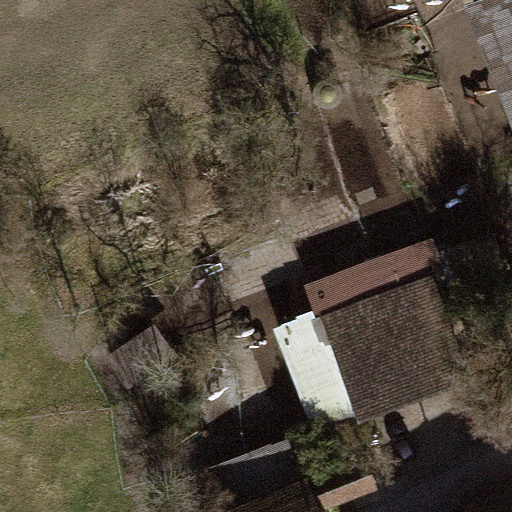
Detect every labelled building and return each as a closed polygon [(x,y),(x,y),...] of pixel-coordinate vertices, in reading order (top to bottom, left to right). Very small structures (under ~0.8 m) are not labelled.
[(511,0),(504,0),(480,9),(511,94),(511,0)] [(433,244),(311,286),(323,322),(281,336),(314,435),(479,379),(433,244)] [(154,322),(107,356),(130,386),(176,351),(154,322)] [(207,469),(223,508),(309,473),(292,434),(207,469)] [(223,508),(214,511),(326,511),(383,488),(369,454),(310,478),(309,473),(223,508)] [(511,511),(511,476),(450,511),(511,511)]
